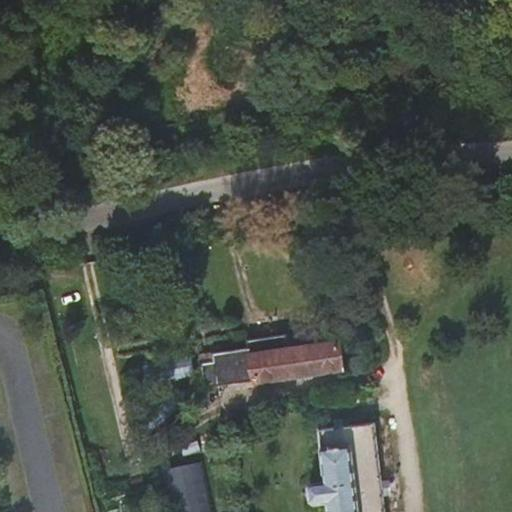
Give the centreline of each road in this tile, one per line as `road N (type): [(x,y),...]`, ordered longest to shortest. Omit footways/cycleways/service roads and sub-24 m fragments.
road 1 (residential): [(511,146),(371,156),(127,210),(0,223)]
road 2 (track): [(373,171),(376,279),(396,364),(357,393),(294,421),(297,511)]
road 3 (track): [(418,511),(396,364),(443,307),(511,257)]
